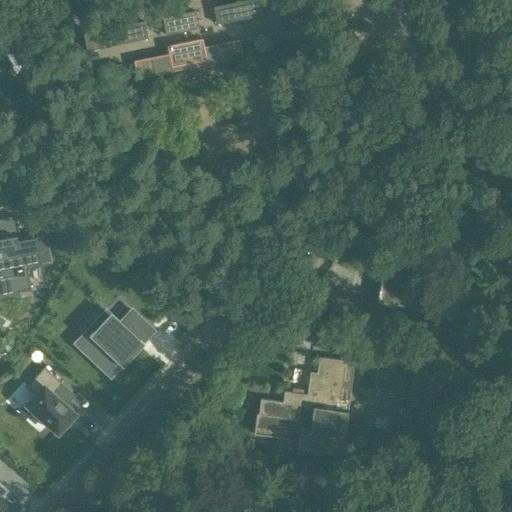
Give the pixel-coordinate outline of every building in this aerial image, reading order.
[(218,24),(276,12),(273,0),(249,0),(214,7),(218,24)] [(166,35),(199,28),(196,11),(163,18),(166,35)] [(87,51),(148,38),(144,22),(84,34),(87,51)] [(286,47),(311,42),(308,26),(283,31),(286,47)] [(256,54),(272,50),(269,33),(253,37),(256,54)] [(172,66),(206,59),(202,38),(168,45),(172,66)] [(224,59),(241,56),(238,40),(221,43),(224,59)] [(34,53),(19,46),(7,72),(22,79),(34,53)] [(76,73),(72,54),(61,56),(68,92),(92,87),(89,70),(76,73)] [(137,77),(152,74),(155,74),(151,58),(134,61),(137,77)] [(107,84),(123,80),(120,64),(104,67),(107,84)] [(15,216),(0,218),(0,256),(49,247),(47,234),(41,235),(41,234),(26,237),(19,238),(15,216)] [(49,247),(0,256),(0,295),(30,290),(26,267),(47,263),(46,262),(52,261),(49,247)] [(99,254),(86,276),(118,296),(132,274),(99,254)] [(416,274),(383,269),(378,303),(411,308),(416,274)] [(65,314),(87,284),(74,275),(52,305),(65,314)] [(88,329),(75,343),(110,376),(141,343),(138,341),(150,328),(131,310),(119,323),(109,314),(92,333),(88,329)] [(259,414),(257,414),(255,434),(300,440),(299,446),(344,453),(351,411),(349,410),(355,362),(320,358),(315,395),(284,391),(283,402),(261,399),(259,414)] [(36,393),(26,405),(57,433),(64,425),(67,428),(77,416),(65,405),(52,393),(61,383),(43,367),(27,385),(36,393)]
